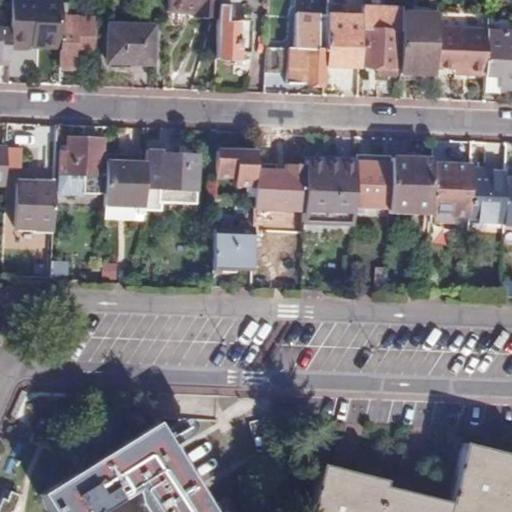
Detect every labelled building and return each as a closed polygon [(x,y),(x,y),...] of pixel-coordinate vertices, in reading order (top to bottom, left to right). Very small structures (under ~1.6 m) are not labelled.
[(31,0),(8,0),(7,31),(6,54),(57,56),(58,19),(59,2),(31,0)] [(212,0),(164,0),(164,12),(191,13),(191,17),(212,19),(212,0)] [(212,0),(212,19),(211,60),(235,61),(235,53),(246,54),(247,27),(227,26),(227,20),(228,14),(238,15),(238,8),(233,8),(233,0),(212,0)] [(358,21),(358,33),(361,33),(360,69),(374,70),(394,71),(395,34),(398,35),(399,15),(399,10),(359,8),(358,21)] [(284,84),(320,85),(321,68),(322,44),(323,19),(323,11),(293,10),(292,49),(286,49),(284,84)] [(399,15),(398,35),(397,77),(431,78),(431,75),(431,71),(433,31),(433,17),(399,15)] [(291,19),(267,18),(267,44),(291,45),(291,19)] [(88,20),(58,19),(57,56),(56,69),(70,70),(70,58),(86,60),(88,20)] [(358,21),(323,19),(322,44),(321,68),(356,70),(358,33),(358,21)] [(511,24),(483,24),(482,33),(480,78),(480,90),(511,91),(511,24)] [(148,31),(105,30),(104,65),(147,67),(148,31)] [(431,71),(448,71),(447,76),(458,77),(480,78),(482,33),(433,31),(431,71)] [(278,51),(262,50),(262,73),(277,73),(278,51)] [(53,194),(73,195),(73,186),(80,186),(80,195),(99,196),(100,175),(94,175),(96,140),(62,139),(61,147),(55,147),(53,194)] [(121,167),(121,166),(121,159),(101,158),(100,164),(106,165),(106,167),(121,167)] [(189,159),(154,158),(152,204),(188,206),(189,159)] [(301,163),(301,174),(299,213),(298,226),(348,229),(349,210),(351,164),(301,163)] [(386,163),(386,166),(385,207),(384,211),(384,214),(424,216),(424,209),(426,167),(426,165),(386,163)] [(100,164),(100,175),(99,196),(99,208),(130,209),(140,209),(141,166),(121,166),(121,167),(106,167),(106,165),(100,164)] [(385,207),(386,166),(351,164),(349,210),(384,211),(385,207)] [(299,213),(301,174),(283,173),(283,167),(251,165),(250,194),(265,195),(265,212),(299,213)] [(448,167),(426,167),(424,209),(424,216),(424,218),(465,219),(466,178),(466,174),(448,174),(448,167)] [(511,170),(502,170),(502,175),(501,205),(511,204),(511,170)] [(485,178),(466,178),(465,219),(464,224),(500,225),(501,205),(502,175),(485,174),(485,178)] [(46,234),(48,187),(13,186),(11,232),(46,234)] [(465,219),(424,218),(424,227),(464,228),(464,224),(465,219)] [(208,231),(206,267),(247,269),(248,233),(208,231)] [(497,300),(499,256),(468,255),(466,287),(490,288),(489,300),(497,300)] [(113,268),(99,267),(98,282),(112,282),(113,268)] [(382,295),(382,268),(371,268),(371,294),(382,295)] [(421,284),(421,297),(427,297),(433,297),(434,285),(421,284)] [(46,511),(211,511),(148,411),(30,485),(46,511)] [(300,507),(298,511),(511,511),(511,447),(456,433),(442,487),(313,454),(300,507)]
